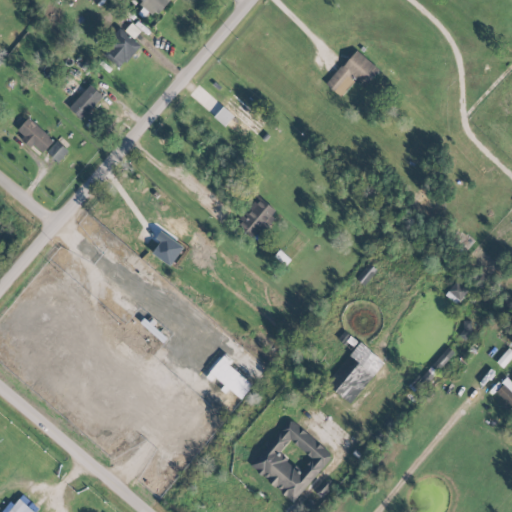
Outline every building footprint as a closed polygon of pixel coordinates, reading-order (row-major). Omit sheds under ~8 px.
[(168,0),(136,0),(155,16),(168,0)] [(101,55),(121,69),(139,43),(119,29),(101,55)] [(340,97),(355,80),(363,87),(379,70),(355,49),(325,83),(340,97)] [(67,107),(80,119),(102,96),(90,84),(67,107)] [(213,116),(223,126),(233,115),(222,106),(213,116)] [(53,140),(28,117),(15,131),(31,147),(33,144),(42,152),(53,140)] [(67,151),(56,140),(46,151),(56,162),(67,151)] [(258,197),(234,223),(252,239),(275,214),(258,197)] [(193,224),(180,212),(164,229),(160,225),(148,239),(152,243),(146,251),(158,262),(193,224)] [(374,268),(367,263),(356,279),(363,284),(374,268)] [(468,290),(455,280),(445,294),(457,304),(468,290)] [(326,385),(351,403),(383,360),(357,342),(326,385)] [(226,387),(240,399),(252,385),(228,364),(232,360),(225,354),(210,373),(226,387)] [(494,391),(511,407),(511,382),(506,378),(494,391)] [(294,502),(332,453),(287,418),(249,467),(294,502)] [(34,511),(38,508),(21,494),(14,504),(11,501),(2,511),(34,511)]
